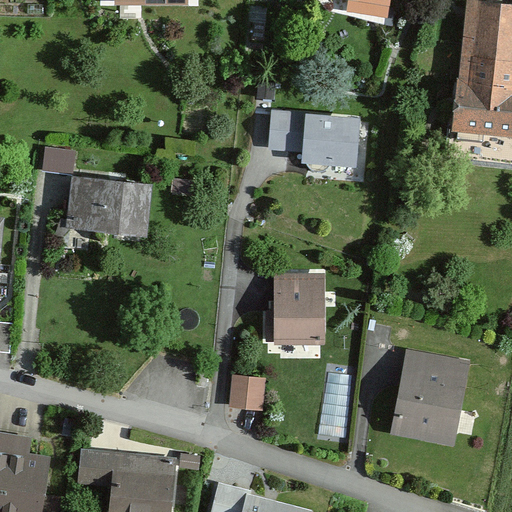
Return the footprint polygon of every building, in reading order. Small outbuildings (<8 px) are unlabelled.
[(350,0),(350,7),(383,12),(385,0),(350,0)] [(466,0),(453,124),(511,130),(511,4),(467,0),(466,0)] [(274,83),(258,81),(257,96),(273,97),(274,83)] [(303,158),(355,162),(358,118),(273,111),(270,147),(304,149),(303,158)] [(82,150),(45,146),(43,169),(79,173),(82,150)] [(73,176),(68,223),(143,231),(148,184),(73,176)] [(196,179),(175,176),(173,191),(194,194),(196,179)] [(276,339),(276,342),(324,342),(323,272),(275,273),(276,311),(267,311),(267,339),(276,339)] [(13,323),(0,321),(0,350),(10,352),(13,323)] [(407,350),(391,433),(454,445),(470,362),(407,350)] [(209,370),(200,369),(199,380),(208,380),(209,370)] [(235,376),(232,404),(261,407),(264,379),(235,376)] [(78,420),(65,418),(63,433),(75,435),(78,420)] [(57,511),(59,497),(42,495),(48,457),(29,454),(31,437),(0,432),(0,511),(57,511)] [(111,511),(168,511),(174,457),(84,448),(81,479),(114,482),(111,511)] [(199,455),(182,453),(180,465),(197,468),(199,455)] [(303,511),(246,497),(247,492),(216,484),(209,511),(303,511)]
